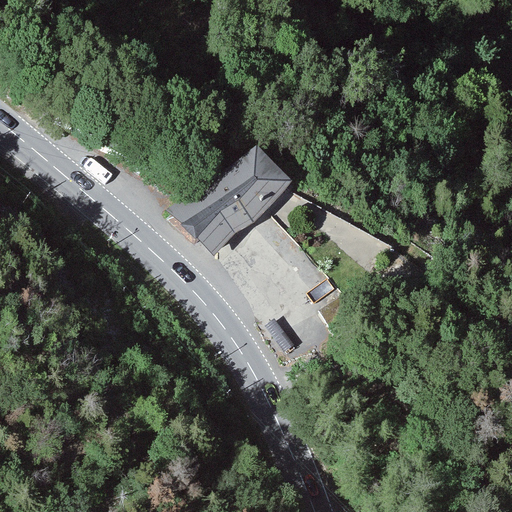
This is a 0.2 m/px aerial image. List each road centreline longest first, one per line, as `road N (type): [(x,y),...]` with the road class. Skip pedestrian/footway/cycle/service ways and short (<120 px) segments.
road 1 (secondary): [(315,511),(257,377),(209,308),(0,122)]
road 2 (track): [(263,391),(298,371),(356,376),(391,399),(501,511)]
